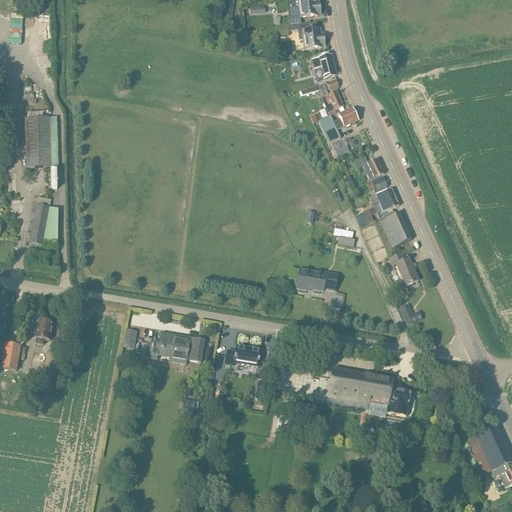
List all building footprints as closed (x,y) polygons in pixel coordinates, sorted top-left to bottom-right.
[(297,0),(300,19),(288,21),(289,27),(299,26),(300,26),(300,19),(301,19),(317,17),(317,15),(320,15),(319,4),(316,4),(315,0),(297,0)] [(231,21),(233,2),(226,1),(224,20),(231,21)] [(256,7),(249,7),(250,16),(257,15),(256,7)] [(299,26),(289,27),(290,33),(299,32),(300,41),(303,40),(305,51),(322,49),(321,47),(324,47),(323,36),(320,36),(319,30),(317,30),(307,31),(307,30),(302,30),(300,31),(299,26)] [(325,81),(336,78),(329,53),(320,56),(321,59),(311,62),(314,71),(321,69),(325,81)] [(310,90),(299,94),(299,95),(300,98),(312,95),(319,93),(320,92),(322,98),(321,99),(328,114),(343,108),(337,92),(327,96),(325,91),(328,90),(329,92),(339,88),(336,81),(326,84),(318,87),(310,90)] [(318,123),(325,139),(328,145),(340,139),(337,132),(358,122),(352,110),(339,116),(341,120),(333,124),(330,118),(318,123)] [(27,120),(24,120),(26,168),(51,168),(58,167),(57,146),(50,146),(50,119),(42,120),(42,113),(27,114),(27,120)] [(356,171),(362,168),(369,182),(384,175),(377,160),(367,165),(364,158),(352,164),(356,171)] [(382,178),(371,183),(376,193),(387,188),(382,178)] [(353,190),(349,183),(344,185),(347,193),(353,190)] [(375,198),(379,206),(395,199),(391,191),(375,198)] [(35,206),(30,233),(28,245),(43,247),(57,249),(57,211),(50,210),(51,202),(45,200),(37,199),(36,206),(35,206)] [(398,207),(395,199),(379,206),(383,214),(398,207)] [(371,209),(363,213),(363,214),(367,220),(368,224),(369,225),(373,223),(372,221),(371,217),(372,216),(374,215),(372,210),(371,209)] [(363,223),(358,225),(359,228),(368,224),(367,220),(363,214),(359,216),(363,223)] [(412,241),(400,214),(379,223),(392,250),(412,241)] [(339,238),(337,246),(353,249),(355,241),(351,240),(346,239),(339,238)] [(405,288),(418,282),(408,260),(404,261),(402,255),(389,261),(392,268),(396,266),(405,288)] [(337,277),(300,271),(296,291),(305,292),(306,291),(322,293),(323,291),(334,293),(337,277)] [(407,328),(422,321),(419,315),(410,319),(405,308),(399,311),(407,328)] [(36,340),(35,345),(43,346),(44,341),(50,342),(53,323),(51,323),(50,321),(47,320),(45,322),(39,320),(35,340),(36,340)] [(126,332),(123,350),(134,352),(137,334),(126,332)] [(148,344),(145,359),(157,361),(157,358),(169,360),(168,363),(186,366),(187,362),(201,364),(204,342),(161,335),(159,346),(148,344)] [(21,347),(0,343),(0,369),(16,372),(21,347)] [(228,351),(225,366),(234,367),(234,365),(257,369),(260,350),(237,346),(235,352),(228,351)] [(325,359),(335,361),(337,354),(326,353),(325,359)] [(368,406),(369,404),(387,407),(386,414),(406,418),(410,394),(391,390),(393,380),(332,370),(327,399),(368,406)] [(258,383),(255,401),(263,402),(266,384),(258,383)] [(183,404),(181,416),(194,418),(196,406),(183,404)] [(279,417),(276,433),(300,437),(302,424),(289,421),(289,419),(279,417)] [(511,459),(498,428),(474,438),(475,439),(467,443),(479,470),(477,471),(480,478),(491,474),(494,480),(499,478),(504,490),(511,486),(511,464),(511,463),(511,459)]
